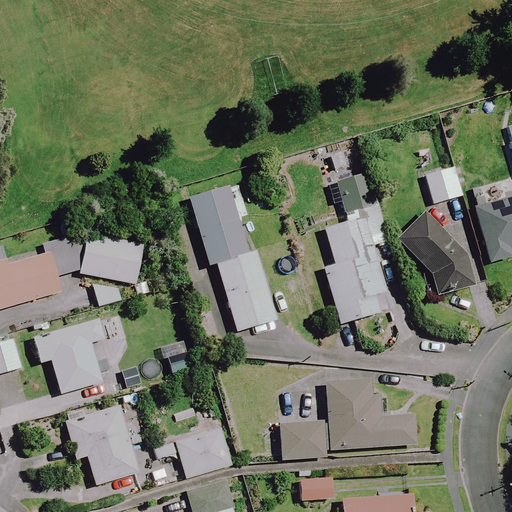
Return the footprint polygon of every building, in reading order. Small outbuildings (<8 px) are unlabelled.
[(511,127),(499,132),(511,171),(511,127)] [(348,167),(343,154),(327,159),(331,173),(348,167)] [(460,199),(451,169),(422,178),(431,208),(460,199)] [(367,240),(383,235),(374,207),(365,175),(333,185),(343,216),(354,213),(357,222),(322,232),(332,268),(321,271),(338,327),(378,316),(372,297),(383,294),(367,240)] [(254,253),(245,256),(235,221),(247,218),(238,185),(186,200),(207,269),(214,267),(234,335),(275,323),(254,253)] [(511,249),(511,200),(472,211),(487,266),(510,260),(507,250),(511,249)] [(470,291),(460,256),(422,215),(394,241),(427,276),(434,301),(470,291)] [(44,244),(0,256),(0,311),(59,295),(54,280),(78,277),(85,239),(44,244)] [(141,248),(85,239),(78,277),(134,286),(141,248)] [(116,288),(90,284),(96,309),(119,305),(116,288)] [(105,341),(100,322),(31,341),(38,366),(49,363),(59,396),(99,385),(88,345),(105,341)] [(0,375),(18,371),(10,344),(0,346),(0,375)] [(380,419),(378,381),(322,385),(325,424),(276,427),(279,463),(324,460),(324,453),(411,448),(409,417),(380,419)] [(135,477),(117,409),(63,423),(73,462),(85,459),(93,488),(135,477)] [(156,462),(176,456),(183,481),(230,468),(218,426),(172,438),(152,444),(156,462)] [(330,501),(329,481),(298,483),(299,504),(330,501)] [(223,511),(230,510),(224,483),(185,493),(189,511),(223,511)] [(410,511),(409,497),(339,502),(340,511),(410,511)]
